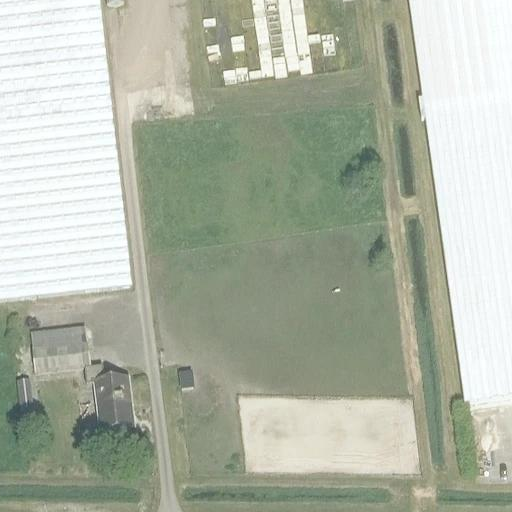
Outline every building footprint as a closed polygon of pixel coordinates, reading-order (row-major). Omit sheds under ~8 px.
[(0,0),(0,305),(133,290),(99,0),(0,0)] [(511,0),(406,0),(421,104),(417,104),(420,124),(424,123),(464,408),(511,401),(511,0)] [(31,338),(32,353),(35,377),(84,371),(86,388),(95,387),(100,434),(134,431),(128,382),(104,384),(102,369),(90,371),(88,347),(86,331),(31,338)] [(181,392),(194,390),(192,373),(179,374),(181,392)] [(30,384),(17,385),(20,413),(33,412),(30,384)]
